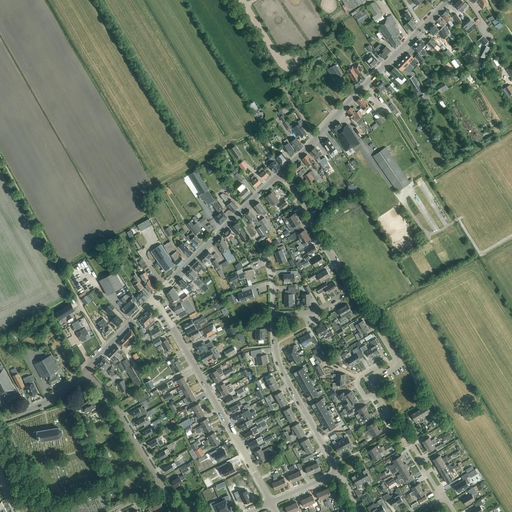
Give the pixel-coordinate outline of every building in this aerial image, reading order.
[(341,0),(349,12),(366,0),(341,0)] [(464,4),(460,0),(459,0),(457,3),(457,2),(455,4),(455,5),(458,9),(458,10),(459,11),(461,13),(464,11),(463,10),(466,8),(468,6),(465,3),(464,4)] [(470,0),(474,4),(477,1),(482,9),(488,4),(485,0),(481,0),(482,0),(481,0),(470,0)] [(384,19),(380,12),(374,2),(367,6),(373,16),(372,17),(389,42),(389,41),(395,49),(401,43),(396,37),(399,34),(393,25),(396,22),(391,15),(384,19)] [(368,17),(363,10),(360,13),(355,16),(359,23),(368,17)] [(416,23),(412,19),(409,16),(411,15),(408,11),(407,12),(402,15),(407,23),(405,25),(411,31),(416,27),(414,25),(416,23)] [(453,25),(450,20),(452,18),(447,14),(449,13),(446,11),(441,16),(447,22),(451,27),(453,25)] [(456,14),(453,16),(459,27),(460,26),(469,34),(477,26),(468,17),(462,23),(456,14)] [(440,17),(436,21),(443,27),(446,33),(447,35),(450,33),(448,30),(448,29),(445,25),(447,23),(440,17)] [(496,27),(501,24),(497,19),(493,22),(496,27)] [(434,36),(438,32),(447,46),(452,43),(442,28),(440,30),(433,24),(428,30),(434,36)] [(485,45),(487,46),(489,44),(487,43),(489,42),(483,36),(478,40),(484,46),(485,45)] [(426,52),(422,48),(425,46),(419,39),(411,47),(418,53),(419,52),(423,56),(426,52)] [(433,49),(436,45),(431,40),(427,43),(433,49)] [(380,44),(375,48),(376,49),(380,53),(379,54),(385,59),(385,60),(388,56),(387,55),(391,51),(386,46),(384,48),(380,44)] [(490,48),(487,46),(485,45),(479,57),(485,58),(490,48)] [(408,53),(404,58),(409,63),(410,64),(412,66),(417,62),(414,58),(408,53)] [(418,53),(415,56),(422,63),(425,60),(418,53)] [(371,68),(378,61),(371,54),(369,57),(370,57),(365,62),(371,68)] [(467,65),(472,62),(467,54),(463,57),(467,65)] [(319,66),(324,63),(320,57),(315,60),(319,66)] [(404,58),(396,66),(402,71),(404,69),(405,69),(407,71),(408,72),(409,72),(413,69),(413,68),(412,66),(410,64),(409,63),(404,58)] [(491,70),(497,67),(492,59),(487,63),(491,70)] [(359,77),(357,74),(362,70),(358,63),(347,71),(354,82),(352,83),(356,88),(364,80),(360,76),(359,77)] [(336,77),(338,80),(335,83),(337,87),(344,83),(340,77),(342,75),(335,65),(327,70),(333,79),(336,77)] [(404,77),(400,74),(394,68),(390,72),(396,78),(398,76),(402,80),(404,77)] [(412,76),(408,79),(416,93),(420,90),(417,84),(412,76)] [(425,82),(428,88),(434,84),(431,78),(425,82)] [(384,86),(385,85),(380,79),(374,84),(381,92),(386,88),(384,86)] [(440,94),(448,89),(444,83),(436,88),(440,94)] [(391,93),(395,90),(390,85),(386,88),(391,93)] [(506,97),(511,93),(511,88),(510,85),(502,90),(506,97)] [(361,99),(360,98),(356,102),(362,108),(366,112),(370,108),(366,104),(367,103),(361,98),(361,99)] [(392,103),(390,100),(386,103),(392,111),(396,108),(392,103)] [(251,104),(255,111),(260,108),(256,101),(251,104)] [(359,111),(354,107),(352,109),(351,108),(347,112),(350,114),(349,116),(352,119),(353,117),(357,121),(356,122),(359,125),(364,120),(359,111)] [(290,127),(287,121),(283,115),(284,114),(281,110),(277,113),(280,117),(279,117),(283,122),(287,129),(290,127)] [(374,130),(384,122),(379,117),(375,121),(376,123),(371,127),(374,130)] [(305,125),(301,119),(297,122),(299,124),(292,128),(296,134),(298,133),(301,138),(307,134),(302,127),(305,125)] [(343,127),(339,122),(332,129),(338,137),(336,138),(345,152),(346,151),(347,152),(348,151),(348,150),(352,147),(353,148),(359,144),(347,124),(343,127)] [(298,151),(303,146),(296,138),(290,143),(298,151)] [(294,151),(287,139),(284,141),(286,145),(284,146),(288,154),(290,153),(294,151)] [(329,140),(323,144),(330,154),(333,151),(335,155),(338,153),(329,140)] [(235,146),(230,150),(234,155),(239,151),(235,146)] [(315,147),(310,153),(316,159),(318,163),(320,163),(323,169),(324,168),(325,171),(330,168),(329,165),(327,161),(325,157),(321,160),(319,156),(321,153),(315,147)] [(397,192),(410,183),(385,148),(373,156),(397,192)] [(275,173),(281,167),(275,160),(272,156),(273,155),(271,153),(267,156),(269,159),(272,162),(268,166),(275,173)] [(288,160),(282,153),(279,155),(278,154),(275,156),(276,157),(276,158),(282,166),(288,160)] [(313,162),(307,154),(302,159),(308,167),(311,165),(312,166),(313,165),(316,171),(319,169),(314,161),(313,162)] [(243,161),(239,165),(243,171),(247,168),(243,161)] [(301,176),(306,172),(306,170),(303,167),(305,166),(301,162),(294,167),(295,168),(293,170),(297,175),(298,173),(301,176)] [(264,171),(262,168),(259,171),(261,174),(260,175),(264,179),(269,175),(265,171),(264,171)] [(197,170),(189,175),(201,194),(209,190),(197,170)] [(309,172),(304,176),(306,179),(305,180),(307,184),(314,179),(309,172)] [(240,183),(244,179),(237,173),(234,176),(240,183)] [(257,178),(254,175),(251,178),(254,181),(252,182),(256,187),(261,182),(257,178)] [(242,183),(237,188),(239,190),(241,192),(239,194),(244,198),(251,192),(246,187),(244,185),(242,183)] [(215,201),(208,190),(199,196),(202,200),(205,200),(208,205),(212,202),(219,213),(215,217),(220,225),(227,218),(216,200),(215,201)] [(274,195),(272,192),(266,197),(269,200),(268,200),(272,205),(273,205),(274,207),(277,204),(281,209),(287,204),(284,199),(279,203),(278,201),(279,200),(275,195),(274,195)] [(233,212),(238,208),(231,199),(227,203),(229,204),(227,205),(233,212)] [(267,213),(264,210),(265,210),(259,203),(254,207),(260,214),(261,212),(264,215),(267,213)] [(260,224),(256,218),(249,210),(245,214),(251,222),(253,220),(258,226),(260,224)] [(288,214),(282,217),(285,222),(288,220),(290,223),(297,218),(295,213),(290,216),(288,214)] [(201,219),(204,225),(209,222),(206,216),(201,219)] [(264,218),(259,221),(266,232),(271,228),(264,218)] [(290,223),(287,225),(291,232),(296,229),(295,226),(300,223),(297,218),(290,223)] [(200,241),(195,236),(197,234),(199,232),(191,221),(186,224),(192,232),(189,235),(188,235),(186,237),(192,243),(193,242),(196,245),(200,241)] [(249,241),(242,230),(236,223),(231,228),(234,231),(233,231),(236,235),(239,233),(245,243),(249,241)] [(186,238),(178,224),(175,226),(183,239),(186,238)] [(261,237),(266,233),(261,226),(256,229),(261,237)] [(168,237),(173,234),(169,227),(164,230),(168,237)] [(235,240),(233,237),(235,235),(230,229),(223,235),(228,241),(230,239),(232,242),(232,243),(234,245),(238,242),(235,239),(235,240)] [(295,232),(289,236),(292,240),(298,237),(299,239),(307,235),(305,230),(297,235),(295,232)] [(299,246),(296,247),(298,250),(303,247),(304,247),(302,244),(310,239),(307,235),(299,239),(301,242),(298,244),(299,246)] [(233,259),(234,258),(226,245),(227,244),(225,241),(224,241),(222,237),(216,242),(216,243),(222,253),(222,252),(228,262),(233,259)] [(175,261),(174,261),(179,266),(185,261),(180,256),(176,251),(176,252),(172,247),(173,246),(170,241),(164,246),(170,256),(171,256),(175,261)] [(182,242),(177,247),(184,253),(188,257),(192,253),(187,247),(189,244),(186,241),(184,244),(182,242)] [(175,265),(161,245),(151,252),(165,271),(175,265)] [(309,255),(317,250),(313,245),(306,249),(309,255)] [(279,264),(286,261),(282,250),(285,249),(283,246),(278,248),(279,251),(275,252),(279,264)] [(208,263),(209,262),(208,260),(213,256),(208,251),(199,259),(204,264),(207,262),(208,263)] [(315,267),(324,262),(320,255),(311,261),(315,267)] [(143,270),(148,266),(143,259),(138,263),(140,265),(143,270)] [(216,268),(220,266),(216,259),(211,262),(216,268)] [(206,270),(204,267),(197,261),(192,267),(198,273),(201,269),(204,272),(206,270)] [(206,285),(198,277),(199,276),(191,268),(185,273),(193,281),(194,280),(199,285),(203,289),(206,285)] [(243,272),(238,275),(240,279),(246,278),(247,281),(250,280),(251,282),(256,281),(253,269),(245,272),(243,272)] [(331,280),(329,277),(330,276),(326,269),(317,275),(321,282),(325,280),(327,282),(331,280)] [(283,282),(294,282),(294,274),(297,274),(297,271),(291,271),(291,274),(283,274),(283,282)] [(107,295),(123,286),(115,272),(99,281),(107,295)] [(235,272),(227,276),(228,277),(230,282),(238,278),(235,272)] [(151,294),(156,290),(151,283),(146,273),(141,275),(144,282),(146,286),(146,287),(151,294)] [(209,277),(204,282),(208,286),(212,282),(209,277)] [(180,283),(179,284),(184,289),(185,288),(189,292),(192,291),(194,288),(189,283),(188,284),(182,278),(179,282),(180,283)] [(148,297),(143,291),(141,290),(142,289),(136,280),(132,282),(138,292),(139,291),(140,293),(135,297),(140,304),(148,297)] [(337,288),(334,282),(327,286),(326,283),(316,289),(319,294),(326,290),(328,294),(337,288)] [(258,296),(254,284),(241,289),(242,292),(238,293),(241,303),(254,299),(254,297),(258,296)] [(173,288),(166,294),(171,303),(171,304),(177,314),(180,318),(187,313),(188,315),(196,310),(188,296),(183,299),(181,296),(179,298),(173,288)] [(286,295),(285,295),(285,305),(292,305),(292,294),(296,294),(296,290),(289,291),(286,291),(286,295)] [(130,292),(127,294),(130,297),(131,296),(132,298),(131,299),(132,299),(126,304),(134,312),(138,307),(134,303),(136,300),(130,292)] [(86,305),(91,301),(87,295),(82,299),(86,305)] [(217,303),(214,305),(217,309),(224,306),(222,301),(217,303)] [(59,321),(75,311),(71,303),(55,313),(59,321)] [(129,316),(134,312),(126,304),(122,309),(125,311),(124,311),(129,316)] [(342,307),(348,316),(350,314),(352,318),(357,314),(354,310),(352,311),(347,304),(342,307)] [(108,306),(104,310),(113,319),(110,322),(112,323),(112,322),(117,327),(123,321),(108,306)] [(342,317),(339,319),(342,324),(347,320),(345,317),(348,316),(342,307),(338,310),(342,317)] [(154,319),(150,312),(148,312),(140,320),(147,330),(149,329),(151,327),(150,325),(155,320),(154,319)] [(107,325),(105,323),(106,322),(103,319),(98,323),(101,327),(99,329),(105,336),(112,330),(107,325)] [(199,322),(186,330),(189,334),(202,327),(200,324),(206,321),(205,319),(199,322)] [(186,330),(199,322),(197,320),(194,321),(194,322),(193,323),(192,320),(183,325),(186,330)] [(358,330),(366,325),(363,320),(355,325),(354,322),(349,325),(352,330),(357,327),(358,330)] [(78,321),(72,324),(76,331),(82,327),(84,325),(81,321),(79,322),(78,321)] [(261,329),(261,325),(263,324),(262,321),(255,324),(255,335),(258,335),(258,339),(265,339),(265,329),(261,329)] [(216,329),(213,324),(200,332),(199,330),(190,335),(190,337),(191,339),(193,340),(193,341),(198,338),(198,339),(202,337),(201,334),(203,333),(207,339),(222,330),(221,327),(216,329)] [(316,329),(320,337),(324,335),(326,339),(334,335),(332,331),(330,332),(325,324),(316,329)] [(238,332),(234,325),(226,330),(230,336),(238,332)] [(366,325),(358,330),(360,332),(355,335),(358,340),(363,337),(361,334),(368,330),(366,325)] [(155,329),(153,326),(151,327),(149,329),(150,331),(150,332),(154,338),(162,334),(158,327),(155,329)] [(83,341),(90,337),(85,328),(76,333),(81,340),(83,341)] [(125,336),(132,342),(133,342),(137,338),(131,330),(125,336)] [(311,338),(309,333),(299,339),(303,346),(313,341),(315,344),(318,343),(314,337),(311,338)] [(129,344),(132,342),(125,336),(118,343),(118,344),(122,348),(124,346),(127,349),(130,345),(129,344)] [(159,338),(153,341),(156,347),(162,343),(167,351),(172,349),(166,339),(164,341),(163,339),(160,340),(159,338)] [(370,348),(375,356),(380,353),(378,351),(381,349),(378,344),(379,343),(376,338),(370,342),(373,347),(370,348)] [(214,346),(211,341),(205,345),(204,342),(196,347),(200,354),(214,346)] [(288,359),(298,353),(295,348),(297,347),(296,344),(284,351),(288,359)] [(117,357),(117,358),(119,361),(124,358),(121,354),(123,352),(116,345),(111,351),(117,357)] [(375,356),(370,348),(368,350),(365,345),(360,348),(363,353),(366,351),(370,359),(375,356)] [(219,357),(214,347),(208,350),(209,352),(201,356),(203,360),(204,360),(205,361),(212,357),(214,360),(219,357)] [(227,357),(236,352),(233,347),(224,352),(227,357)] [(352,356),(356,364),(361,361),(357,354),(360,353),(357,347),(352,350),(354,355),(352,356)] [(262,355),(262,353),(261,349),(254,351),(250,351),(252,357),(252,358),(256,357),(257,361),(258,361),(259,365),(262,364),(268,363),(266,355),(262,355)] [(115,360),(117,358),(117,357),(111,351),(107,355),(116,363),(117,362),(115,360)] [(298,353),(288,359),(292,365),(304,358),(302,356),(300,357),(298,353)] [(356,364),(352,356),(349,358),(346,353),(342,356),(345,361),(347,359),(351,366),(356,364)] [(60,370),(52,355),(34,364),(42,379),(46,377),(47,380),(50,385),(61,380),(58,374),(57,371),(60,370)] [(111,365),(111,364),(104,358),(96,366),(103,373),(107,369),(109,373),(115,370),(112,364),(111,365)] [(120,362),(123,367),(124,368),(136,386),(141,383),(130,365),(129,365),(129,364),(130,363),(126,358),(120,362)] [(175,362),(173,358),(170,361),(173,366),(171,367),(175,373),(183,369),(178,360),(175,362)] [(315,367),(320,376),(324,374),(318,364),(315,367)] [(3,368),(1,365),(0,365),(0,394),(3,393),(8,403),(17,398),(14,391),(15,390),(4,368),(3,368)] [(141,366),(136,370),(140,377),(145,373),(141,366)] [(294,373),(298,380),(307,374),(304,370),(307,369),(305,366),(294,373)] [(213,378),(223,373),(220,367),(215,370),(216,371),(210,374),(213,378)] [(20,389),(24,387),(15,368),(10,370),(20,389)] [(227,376),(234,373),(232,368),(225,372),(226,374),(227,376)] [(250,374),(247,369),(241,372),(244,377),(250,374)] [(223,373),(213,378),(216,383),(222,380),(220,377),(221,376),(224,375),(223,373)] [(312,378),(309,379),(307,374),(298,380),(301,386),(313,380),(312,378)] [(269,385),(276,381),(273,376),(266,380),(269,385)] [(181,386),(187,382),(183,377),(174,382),(176,384),(179,383),(181,386)] [(31,384),(30,382),(32,382),(30,378),(24,381),(26,384),(27,384),(28,386),(26,387),(30,396),(37,393),(33,383),(31,384)] [(124,380),(116,383),(121,393),(128,389),(125,384),(126,384),(124,380)] [(149,390),(155,387),(151,380),(146,383),(149,390)] [(305,393),(314,388),(312,383),(314,382),(313,380),(301,386),(305,393)] [(345,385),(345,380),(337,380),(337,383),(333,383),(333,388),(338,388),(339,385),(345,385)] [(276,381),(269,385),(272,391),(279,387),(276,381)] [(180,394),(190,388),(187,382),(181,386),(183,390),(182,391),(182,390),(179,391),(180,394)] [(220,391),(230,386),(229,384),(226,385),(227,386),(225,386),(224,383),(218,386),(220,391)] [(167,384),(159,388),(161,392),(169,388),(167,384)] [(230,386),(220,391),(223,396),(229,393),(233,391),(230,386)] [(187,397),(193,394),(190,388),(180,394),(181,396),(184,394),(183,393),(184,393),(187,397)] [(314,388),(305,393),(309,400),(320,393),(319,391),(317,392),(314,388)] [(331,398),(337,395),(334,390),(328,393),(331,398)] [(278,401),(285,397),(282,391),(275,395),(278,401)] [(350,399),(354,396),(351,391),(344,396),(342,393),(338,396),(341,401),(344,399),(345,401),(347,401),(350,399)] [(140,402),(150,397),(148,393),(138,399),(140,402)] [(193,394),(187,397),(184,399),(187,404),(196,399),(193,394)] [(239,398),(237,395),(233,398),(232,396),(225,400),(228,405),(235,401),(234,400),(239,398)] [(357,401),(354,396),(350,399),(347,401),(345,401),(347,404),(343,406),(346,410),(344,411),(345,414),(348,413),(347,411),(354,406),(353,404),(357,401)] [(285,397),(278,401),(281,407),(288,403),(285,397)] [(316,412),(325,407),(322,402),(324,401),(323,398),(312,405),(316,412)] [(85,413),(96,407),(92,399),(81,405),(82,406),(80,407),(80,409),(81,411),(83,412),(85,411),(85,413)] [(232,413),(240,409),(239,407),(242,405),(240,402),(230,408),(232,413)] [(196,413),(202,409),(198,404),(190,409),(191,411),(194,409),(196,413)] [(359,413),(356,415),(357,417),(367,411),(366,408),(367,407),(366,405),(357,410),(359,413)] [(421,409),(426,416),(429,414),(431,417),(433,416),(427,405),(421,409)] [(138,408),(131,412),(134,417),(137,415),(138,417),(147,412),(144,407),(143,408),(141,406),(138,408)] [(103,419),(108,416),(104,407),(98,411),(103,419)] [(286,417),(293,413),(290,407),(283,411),(286,417)] [(319,418),(331,412),(330,410),(327,411),(325,407),(316,412),(319,418)] [(202,409),(196,413),(198,416),(195,418),(196,420),(205,415),(202,409)] [(422,418),(426,416),(421,409),(416,412),(422,422),(424,420),(423,418),(422,419),(422,418)] [(250,413),(248,410),(243,413),(244,414),(241,415),(240,414),(235,417),(237,422),(246,417),(246,416),(248,419),(251,417),(256,414),(254,410),(250,413)] [(367,411),(357,417),(358,419),(361,425),(367,422),(372,418),(371,416),(372,415),(371,413),(369,414),(367,411)] [(323,425),(332,420),(330,415),(332,414),(331,412),(319,418),(323,425)] [(420,423),(422,422),(416,412),(411,415),(415,422),(419,420),(419,421),(420,423)] [(293,413),(286,417),(290,422),(297,418),(293,413)] [(149,419),(147,416),(144,417),(136,421),(139,426),(143,424),(144,427),(150,423),(148,420),(149,419)] [(268,419),(267,416),(262,418),(262,417),(255,421),(257,425),(268,419)] [(242,431),(253,424),(251,419),(252,419),(251,417),(248,419),(249,421),(246,422),(245,422),(239,426),(242,431)] [(189,418),(179,425),(182,430),(193,424),(189,418)] [(196,431),(210,424),(207,418),(200,422),(202,425),(199,427),(198,427),(195,428),(196,431)] [(332,420),(323,425),(327,432),(338,425),(337,423),(335,425),(332,420)] [(367,427),(368,430),(365,432),(367,434),(377,427),(375,424),(377,423),(376,421),(367,427)] [(259,430),(265,427),(263,422),(255,426),(258,431),(259,430)] [(295,432),(302,428),(299,423),(292,427),(295,432)] [(210,424),(196,431),(198,434),(204,430),(206,433),(213,429),(210,424)] [(155,430),(153,426),(150,428),(143,432),(145,437),(153,432),(152,432),(155,430)] [(252,430),(244,434),(247,439),(254,435),(254,434),(257,433),(259,431),(259,430),(258,431),(255,426),(251,429),(252,430)] [(377,427),(367,434),(368,436),(371,433),(373,437),(382,431),(380,429),(379,430),(377,427)] [(38,442),(59,438),(62,434),(62,430),(58,428),(37,431),(38,442)] [(302,428),(295,432),(298,438),(305,434),(302,428)] [(211,441),(217,437),(214,432),(208,436),(210,439),(203,442),(204,445),(207,443),(211,441)] [(340,440),(346,450),(352,446),(346,434),(343,435),(345,438),(340,440)] [(266,443),(274,439),(271,435),(264,439),(266,443)] [(161,439),(159,436),(156,438),(155,438),(149,442),(151,447),(158,443),(160,446),(164,444),(161,439)] [(425,447),(435,441),(434,439),(432,436),(429,438),(429,437),(422,442),(425,447)] [(217,437),(211,441),(214,446),(220,443),(217,437)] [(262,439),(261,437),(256,439),(249,443),(252,448),(259,444),(258,442),(262,439)] [(304,448),(311,444),(308,439),(301,442),(304,448)] [(438,439),(435,441),(425,447),(428,452),(436,448),(434,445),(436,443),(436,444),(440,442),(438,439)] [(194,451),(199,448),(197,445),(200,442),(198,440),(195,442),(190,445),(194,451)] [(339,454),(346,450),(340,440),(336,443),(334,441),(332,442),(339,454)] [(311,444),(304,448),(307,454),(314,450),(311,444)] [(382,449),(371,456),(373,459),(372,460),(373,462),(382,456),(380,453),(385,450),(386,452),(392,448),(391,445),(382,450),(382,449)] [(371,456),(382,449),(381,447),(377,449),(376,446),(367,452),(368,454),(370,453),(371,456)] [(200,447),(194,451),(198,457),(204,454),(200,447)] [(257,457),(264,454),(261,448),(254,452),(257,457)] [(159,460),(167,455),(166,455),(169,453),(167,449),(156,455),(159,460)] [(216,450),(210,454),(212,457),(215,456),(218,462),(227,456),(224,450),(217,453),(216,450)] [(264,454),(257,457),(260,462),(266,459),(265,456),(272,452),(270,450),(267,452),(264,454)] [(389,469),(402,461),(401,459),(402,457),(401,455),(399,456),(398,454),(391,458),(394,464),(391,466),(390,465),(387,466),(389,469)] [(436,465),(448,458),(447,456),(445,457),(442,459),(440,455),(433,460),(436,465)] [(439,470),(446,466),(444,463),(447,461),(448,461),(450,459),(449,457),(448,458),(436,465),(439,470)] [(392,474),(398,470),(407,465),(406,463),(404,464),(402,461),(389,469),(392,474)] [(177,466),(174,463),(172,464),(171,464),(164,468),(167,473),(174,469),(174,468),(177,466)] [(183,474),(190,470),(188,467),(190,466),(189,463),(180,468),(183,474)] [(232,463),(222,469),(225,475),(235,470),(232,463)] [(311,465),(315,472),(320,470),(318,464),(317,463),(311,465)] [(451,467),(450,464),(446,466),(439,470),(442,475),(453,469),(455,468),(454,465),(451,467)] [(309,475),(315,472),(311,465),(305,468),(309,475)] [(398,478),(408,471),(407,469),(408,467),(407,465),(398,470),(400,473),(397,476),(398,478)] [(453,469),(442,475),(447,483),(454,479),(451,473),(454,471),(453,469)] [(359,474),(364,483),(368,480),(370,483),(372,481),(365,470),(359,474)] [(294,473),(297,480),(303,478),(300,471),(294,473)] [(395,479),(396,481),(402,478),(404,481),(413,475),(412,473),(410,474),(408,471),(398,478),(395,479)] [(291,483),(297,480),(294,473),(288,476),(291,483)] [(459,493),(469,487),(467,484),(470,483),(467,478),(469,477),(467,473),(461,477),(463,480),(454,486),(459,493)] [(275,482),(272,483),(275,490),(281,488),(278,481),(276,478),(275,474),(272,475),(274,479),(273,479),(275,482)] [(359,486),(364,483),(359,474),(352,477),(358,489),(360,488),(359,486)] [(185,478),(184,475),(180,477),(179,476),(176,477),(177,478),(172,481),(175,487),(183,483),(181,480),(185,478)] [(284,478),(278,481),(281,488),(287,485),(284,478)] [(411,495),(421,489),(419,486),(421,485),(420,483),(411,488),(413,491),(410,493),(411,495)] [(466,505),(475,500),(472,496),(477,492),(474,487),(468,491),(470,494),(462,499),(466,505)] [(328,488),(322,491),(325,498),(327,501),(330,500),(328,496),(331,495),(328,488)] [(394,497),(398,505),(403,502),(399,495),(402,494),(398,488),(395,490),(396,491),(394,492),(396,496),(394,497)] [(421,489),(411,495),(412,497),(416,495),(417,498),(426,493),(425,491),(423,492),(421,489)] [(239,491),(234,493),(238,503),(243,500),(244,503),(251,501),(249,497),(250,497),(248,493),(247,491),(240,494),(239,491)] [(322,491),(316,493),(320,500),(325,498),(322,491)] [(390,496),(388,493),(383,496),(386,502),(389,501),(394,507),(398,505),(394,497),(392,495),(390,496)] [(223,498),(224,501),(220,502),(224,511),(225,511),(230,510),(229,506),(228,503),(231,502),(228,495),(223,498)] [(306,498),(312,511),(316,511),(312,503),(315,502),(312,495),(306,498)] [(310,511),(312,511),(306,498),(301,500),(304,507),(307,506),(310,511)] [(155,509),(162,505),(158,499),(152,503),(153,505),(148,508),(150,511),(155,509)] [(375,504),(379,511),(385,511),(384,509),(387,508),(382,500),(377,503),(375,504)] [(470,511),(482,511),(483,511),(479,506),(483,504),(481,500),(474,504),(476,508),(470,511)] [(224,511),(220,502),(215,504),(214,502),(210,504),(213,510),(216,509),(217,511),(218,511),(224,511)] [(296,502),(291,505),(294,511),(296,511),(299,509),(296,502)] [(379,511),(375,504),(374,503),(368,507),(370,511),(379,511)]
